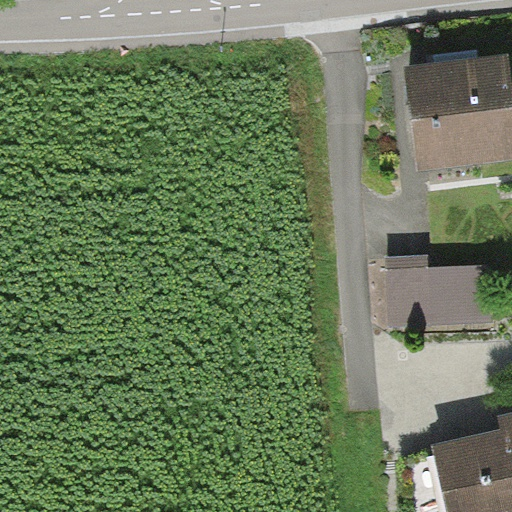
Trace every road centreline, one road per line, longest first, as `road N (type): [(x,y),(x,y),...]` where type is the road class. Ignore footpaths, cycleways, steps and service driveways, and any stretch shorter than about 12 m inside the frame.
road 1 (residential): [(511,359),(359,375),(329,13)]
road 2 (unclassified): [(329,13),(145,24)]
road 3 (unclassified): [(145,24),(0,27)]
